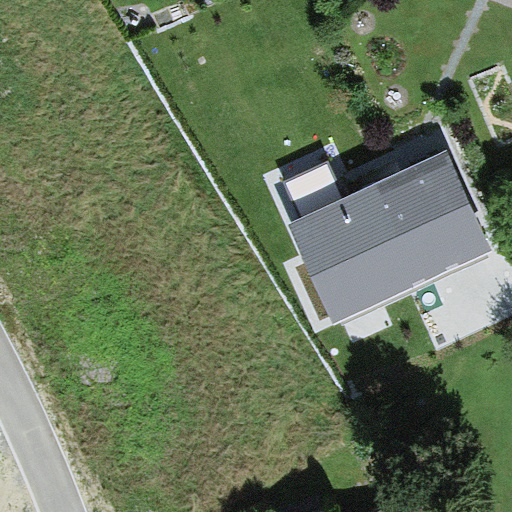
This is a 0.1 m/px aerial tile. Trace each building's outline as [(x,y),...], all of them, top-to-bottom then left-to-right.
[(45,0),(13,0),(0,8),(0,93),(75,47),(45,0)] [(121,118),(9,183),(49,252),(162,187),(121,118)] [(494,248),(453,142),(296,201),(337,307),(494,248)] [(161,186),(48,252),(89,320),(201,255),(161,186)] [(202,256),(88,321),(127,388),(241,323),(202,256)] [(243,322),(130,387),(168,452),(281,387),(243,322)] [(298,511),(394,511),(388,498),(356,511),(335,511),(329,498),(298,511)]
